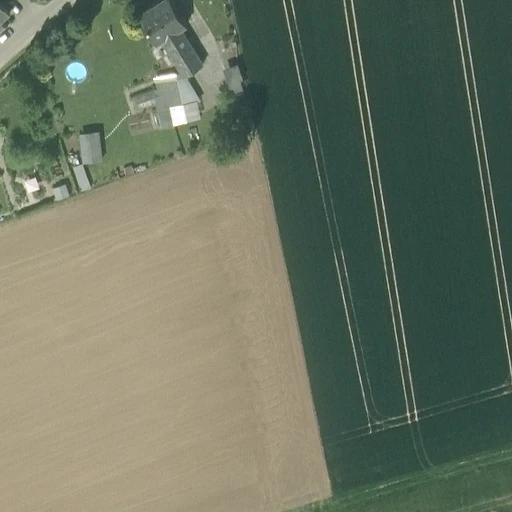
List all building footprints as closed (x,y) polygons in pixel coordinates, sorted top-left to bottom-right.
[(162,40),(183,76),(202,64),(180,28),(186,25),(170,0),(160,0),(138,14),(156,44),(162,40)] [(0,21),(9,14),(0,3),(0,21)] [(157,104),(158,108),(195,101),(197,101),(198,100),(186,80),(185,80),(162,85),(162,88),(154,89),(157,104)] [(131,96),(136,112),(157,104),(154,89),(131,96)] [(195,101),(158,108),(161,122),(199,115),(195,101)] [(84,161),(104,160),(102,129),(82,130),(84,161)]
